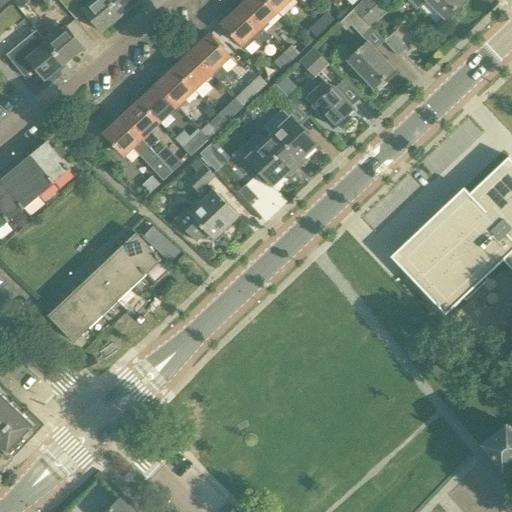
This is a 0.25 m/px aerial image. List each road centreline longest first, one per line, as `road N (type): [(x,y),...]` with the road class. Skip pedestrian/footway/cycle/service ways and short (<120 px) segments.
road 1 (tertiary): [(102,420),(511,34)]
road 2 (residential): [(174,0),(0,144)]
road 3 (residential): [(102,420),(0,319)]
road 4 (tertiary): [(5,511),(102,420)]
road 5 (residential): [(197,511),(102,420)]
